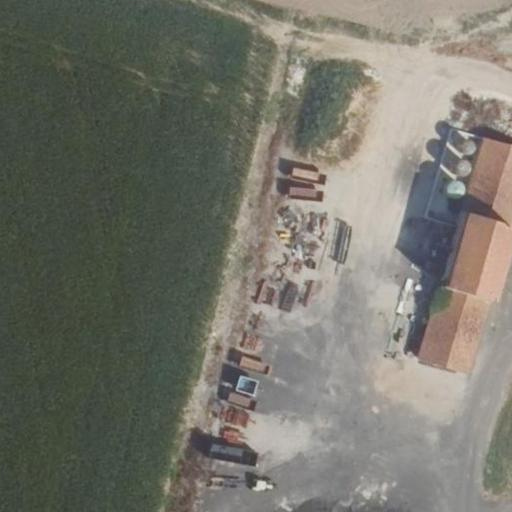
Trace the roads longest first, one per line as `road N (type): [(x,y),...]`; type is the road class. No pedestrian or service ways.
road 1 (track): [(511,72),(262,0)]
road 2 (track): [(473,511),(496,407),(511,379)]
